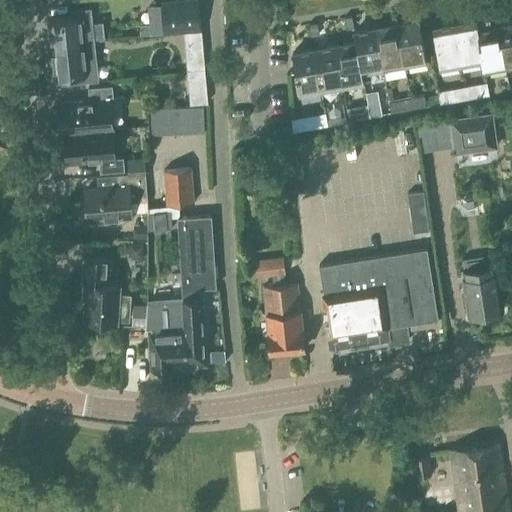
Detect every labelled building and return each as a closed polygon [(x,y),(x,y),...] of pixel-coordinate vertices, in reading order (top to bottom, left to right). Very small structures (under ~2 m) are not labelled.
[(161,0),(162,4),(148,5),(150,24),(151,33),(164,32),(202,29),(199,0),(161,0)] [(488,2),(474,4),(477,16),(490,14),(488,2)] [(75,17),(48,19),(52,55),(69,54),(68,33),(93,31),(91,8),(74,10),(75,17)] [(347,29),(356,28),(354,16),(345,17),(347,29)] [(399,24),(406,64),(428,60),(421,20),(399,24)] [(463,64),(483,60),(484,60),(477,25),(476,20),(456,24),(463,64)] [(243,35),(243,23),(225,22),(225,35),(243,35)] [(321,34),(319,23),(311,24),(313,36),(321,34)] [(483,60),(485,70),(506,66),(499,26),(491,27),(490,23),(477,25),(484,60),(483,60)] [(511,23),(499,26),(506,66),(511,64),(511,23)] [(141,29),(140,29),(140,34),(151,33),(150,24),(141,25),(141,29)] [(378,28),(385,67),(406,64),(399,24),(378,28)] [(463,64),(456,24),(434,28),(442,68),(463,64)] [(357,32),(358,42),(364,71),(385,67),(378,28),(357,32)] [(54,74),(48,75),(49,86),(98,80),(93,31),(68,33),(69,54),(52,55),(54,74)] [(336,46),(343,86),(366,82),(364,71),(358,42),(336,46)] [(315,49),(323,89),(343,86),(336,46),(315,49)] [(293,53),(301,93),(323,89),(315,49),(293,53)] [(204,57),(188,59),(189,70),(205,68),(204,57)] [(205,68),(189,70),(190,80),(206,79),(205,68)] [(490,94),(488,82),(467,85),(470,98),(490,94)] [(65,131),(112,127),(110,97),(113,97),(112,84),(89,86),(90,98),(58,101),(60,132),(65,131)] [(439,91),(442,103),(470,98),(467,85),(439,91)] [(420,95),(412,97),(414,108),(422,106),(420,95)] [(406,110),(404,98),(391,100),(393,112),(406,110)] [(370,109),(369,103),(347,107),(350,120),(372,116),(370,109)] [(150,107),(150,132),(205,131),(204,105),(150,107)] [(382,106),(370,109),(372,116),(383,114),(382,106)] [(292,118),(293,130),(329,124),(327,113),(292,118)] [(496,146),(491,114),(451,121),(457,152),(496,146)] [(65,131),(68,161),(99,158),(100,171),(124,169),(123,156),(115,157),(112,127),(65,131)] [(302,160),(283,162),(286,192),(305,190),(302,160)] [(168,205),(195,202),(192,167),(165,169),(168,205)] [(118,185),(86,188),(87,205),(84,205),(81,209),(82,220),(86,224),(106,223),(105,218),(132,216),(131,202),(148,201),(146,172),(118,173),(118,185)] [(423,191),(407,193),(414,233),(430,230),(423,191)] [(148,213),(148,231),(173,228),(171,210),(148,213)] [(212,215),(177,217),(179,241),(214,239),(212,215)] [(200,288),(217,288),(214,239),(179,241),(185,331),(186,349),(170,350),(171,365),(205,363),(203,329),(207,329),(206,313),(202,314),(200,288)] [(130,242),(128,256),(142,257),(144,244),(130,242)] [(428,248),(320,265),(325,294),(323,294),(331,347),(389,338),(389,341),(411,338),(409,324),(439,320),(428,248)] [(493,254),(462,258),(466,278),(464,279),(469,309),(470,315),(473,314),(476,317),(484,316),(486,312),(503,310),(498,275),(497,273),(496,273),(493,254)] [(83,280),(86,281),(84,296),(89,296),(86,318),(116,321),(116,318),(128,319),(130,294),(117,293),(118,284),(108,283),(110,259),(85,256),(83,280)] [(284,257),(263,260),(264,276),(286,274),(284,257)] [(305,348),(299,282),(265,285),(271,352),(305,348)] [(169,325),(151,326),(154,366),(171,365),(170,350),(186,349),(185,331),(170,332),(169,325)] [(509,511),(499,443),(451,451),(460,511),(509,511)] [(432,475),(429,456),(414,458),(417,477),(432,475)]
